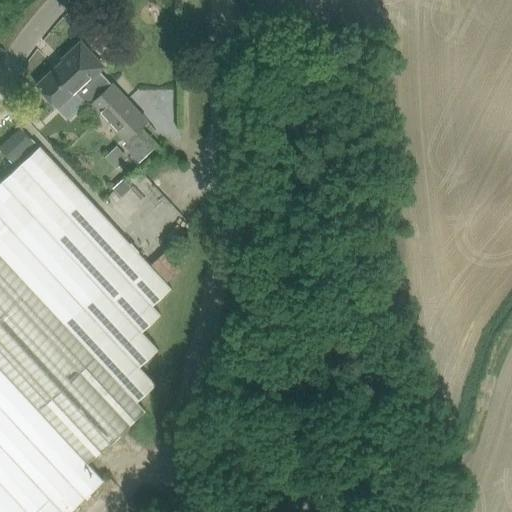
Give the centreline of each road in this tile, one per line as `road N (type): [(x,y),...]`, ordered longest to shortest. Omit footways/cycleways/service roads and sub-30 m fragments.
road 1 (unclassified): [(182,511),(210,0)]
road 2 (track): [(259,511),(395,469),(456,468)]
